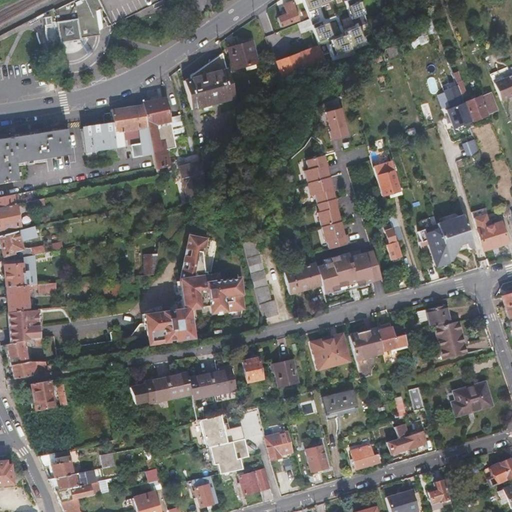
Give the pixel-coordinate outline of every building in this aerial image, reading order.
[(70,41),(80,40),(80,38),(100,35),(99,30),(96,11),(100,9),(102,8),(98,0),(71,0),(53,9),(57,14),(58,22),(56,22),(58,32),(59,43),(70,41)] [(98,0),(102,8),(106,16),(111,25),(161,0),(98,0)] [(332,0),(302,0),(307,12),(310,11),(312,18),(319,16),(316,8),(321,7),(320,6),(333,1),(332,0)] [(365,15),(359,0),(348,0),(346,1),(352,20),(365,15)] [(282,27),(299,20),(293,1),(283,5),(287,13),(278,17),(282,27)] [(322,25),(321,21),(311,24),(319,45),(328,42),(327,38),(332,36),(328,23),(322,25)] [(364,42),(358,26),(344,32),(345,35),(330,40),(331,44),(329,45),(333,56),(352,51),(351,48),(364,42)] [(259,63),(252,41),(227,48),(233,70),(259,63)] [(399,54),(395,43),(386,46),(389,57),(399,54)] [(281,81),(326,65),(319,47),(275,63),(281,81)] [(36,51),(38,62),(47,60),(45,50),(36,51)] [(238,98),(226,53),(194,75),(194,79),(186,81),(194,110),(238,98)] [(267,66),(274,84),(281,81),(275,63),(267,66)] [(458,69),(453,71),(463,95),(468,93),(458,69)] [(511,75),(495,82),(497,87),(508,84),(511,94),(511,75)] [(511,94),(508,84),(497,87),(502,100),(511,96),(511,94)] [(445,89),(450,109),(464,105),(459,85),(445,89)] [(491,94),(498,110),(499,109),(493,93),(491,94)] [(490,113),(484,97),(482,94),(465,100),(466,104),(473,120),(490,113)] [(484,97),(490,113),(498,110),(491,94),(484,97)] [(170,117),(165,97),(141,102),(141,104),(153,154),(155,165),(156,169),(170,166),(167,150),(176,148),(174,140),(171,123),(170,117)] [(336,99),(319,103),(328,136),(344,132),(336,99)] [(153,154),(141,104),(110,109),(111,112),(112,125),(118,160),(126,158),(125,146),(130,145),(132,158),(153,154)] [(475,125),(466,104),(464,105),(447,111),(455,133),(475,125)] [(103,126),(112,125),(111,112),(105,113),(103,114),(102,115),(102,116),(103,126)] [(181,115),(170,117),(171,123),(174,140),(187,138),(181,115)] [(118,160),(112,125),(103,126),(81,130),(84,152),(107,149),(108,152),(101,153),(102,163),(118,160)] [(0,178),(20,175),(18,162),(18,158),(26,157),(42,154),(50,153),(71,150),(71,144),(73,144),(73,140),(71,141),(68,126),(0,135),(0,178)] [(475,140),(463,144),(467,158),(480,154),(475,140)] [(204,147),(208,162),(216,160),(212,145),(204,147)] [(316,207),(314,207),(317,219),(319,218),(320,221),(318,221),(322,237),(324,237),(326,246),(345,241),(319,148),(301,153),(303,162),(300,163),(307,189),(310,188),(316,207)] [(389,156),(371,162),(380,191),(398,185),(389,156)] [(191,184),(205,180),(201,161),(183,165),(192,201),(194,200),(191,184)] [(191,184),(194,200),(209,196),(205,180),(191,184)] [(20,190),(0,193),(0,203),(17,200),(27,198),(32,198),(31,194),(21,196),(20,190)] [(17,200),(0,203),(0,226),(34,220),(33,216),(21,218),(17,200)] [(437,222),(437,224),(450,260),(452,260),(461,244),(466,242),(468,248),(472,248),(472,249),(476,248),(465,213),(437,222)] [(477,229),(480,237),(482,243),(484,250),(508,242),(501,221),(477,229)] [(18,227),(0,231),(0,233),(4,252),(14,250),(16,255),(30,252),(45,249),(44,243),(33,245),(22,246),(20,238),(40,233),(37,223),(18,227)] [(399,255),(394,238),(390,226),(389,223),(386,223),(387,227),(383,229),(388,243),(385,244),(390,258),(399,255)] [(390,226),(394,238),(401,236),(397,224),(390,226)] [(450,260),(437,224),(419,230),(423,243),(429,242),(437,265),(450,260)] [(146,312),(150,341),(195,335),(191,306),(212,303),(214,311),(244,307),(239,270),(207,273),(206,269),(205,268),(202,256),(206,237),(190,234),(182,278),(186,306),(146,312)] [(239,238),(260,315),(276,311),(273,299),(270,300),(252,234),(239,238)] [(55,247),(65,245),(64,237),(54,239),(55,247)] [(371,246),(348,252),(346,246),(328,251),(329,257),(314,261),(323,292),(379,276),(371,246)] [(45,249),(30,252),(30,257),(50,253),(49,249),(45,249)] [(156,271),(160,251),(145,252),(147,272),(156,271)] [(7,283),(30,281),(29,271),(29,269),(24,269),(23,261),(6,262),(7,283)] [(285,284),(287,291),(319,283),(313,261),(281,269),(285,284)] [(34,281),(30,281),(7,283),(8,293),(8,298),(9,308),(30,306),(28,285),(38,284),(39,284),(39,290),(58,288),(57,279),(48,280),(34,281)] [(502,295),(505,305),(511,303),(511,292),(502,295)] [(425,309),(417,311),(419,321),(427,319),(429,328),(435,326),(449,323),(445,305),(426,310),(425,309)] [(11,339),(24,337),(31,336),(34,336),(36,335),(35,323),(39,323),(39,317),(35,318),(34,306),(30,306),(9,308),(11,339)] [(443,355),(466,350),(458,321),(449,323),(435,326),(443,355)] [(395,336),(404,334),(401,323),(393,325),(395,336)] [(360,328),(367,353),(383,349),(378,329),(377,324),(360,328)] [(378,329),(383,349),(392,346),(393,349),(398,348),(395,336),(393,325),(378,329)] [(367,353),(360,328),(349,331),(355,356),(367,353)] [(313,340),(319,365),(348,357),(342,333),(313,340)] [(408,345),(405,334),(404,334),(395,336),(398,348),(408,345)] [(26,358),(29,358),(27,352),(26,344),(24,337),(11,339),(7,340),(9,349),(10,353),(11,361),(26,358)] [(466,350),(443,355),(444,358),(467,352),(466,350)] [(260,374),(256,353),(239,357),(243,377),(260,374)] [(40,371),(48,369),(45,357),(37,357),(29,358),(26,358),(11,361),(14,375),(31,372),(29,361),(38,360),(40,371)] [(290,357),(271,361),(276,383),(295,379),(290,357)] [(184,372),(187,390),(188,394),(233,386),(228,364),(184,372)] [(144,398),(187,390),(184,372),(183,368),(140,375),(140,377),(127,380),(130,397),(143,395),(144,398)] [(18,401),(21,414),(53,407),(47,380),(29,383),(32,399),(30,399),(32,408),(28,409),(26,400),(18,401)] [(63,381),(57,382),(61,403),(68,402),(63,381)] [(452,401),(454,410),(471,405),(472,409),(491,403),(485,381),(454,390),(457,399),(452,401)] [(329,416),(358,408),(352,384),(323,392),(329,416)] [(424,406),(418,386),(408,389),(413,409),(424,406)] [(407,414),(402,395),(395,397),(400,416),(407,414)] [(455,414),(472,409),(471,405),(454,410),(455,414)] [(409,447),(413,446),(417,444),(426,441),(422,430),(405,436),(402,424),(395,426),(398,436),(388,440),(392,452),(409,446),(409,447)] [(286,426),(263,431),(268,454),(278,451),(278,448),(283,447),(284,450),(287,449),(291,448),(286,426)] [(381,459),(379,451),(373,453),(369,441),(350,448),(352,455),(354,461),(356,467),(381,459)] [(321,442),(304,447),(310,471),(328,466),(321,442)] [(39,452),(43,463),(51,462),(53,474),(73,470),(68,447),(39,452)] [(112,450),(112,449),(100,452),(102,465),(109,463),(106,451),(112,450)] [(114,462),(112,450),(106,451),(109,463),(114,462)] [(499,482),(511,476),(511,454),(508,457),(491,464),(495,472),(499,482)] [(156,466),(152,455),(146,457),(149,468),(156,466)] [(0,484),(10,484),(8,466),(4,466),(3,462),(0,462),(0,484)] [(488,475),(495,472),(491,464),(484,467),(488,475)] [(149,468),(142,469),(145,480),(152,478),(159,477),(156,466),(149,468)] [(264,499),(273,497),(264,466),(248,470),(248,468),(241,470),(241,472),(238,473),(243,491),(260,487),(264,499)] [(91,480),(89,467),(75,470),(78,483),(91,480)] [(49,475),(55,488),(78,483),(75,470),(73,470),(53,474),(49,475)] [(492,485),(499,482),(495,472),(488,475),(492,485)] [(209,474),(192,478),(200,505),(217,500),(209,474)] [(162,487),(161,484),(159,477),(152,478),(154,489),(162,487)] [(99,480),(89,482),(91,492),(101,490),(99,480)] [(427,491),(432,509),(448,505),(442,480),(434,483),(435,489),(427,491)] [(82,494),(91,492),(89,482),(70,487),(70,489),(71,493),(68,494),(66,495),(66,497),(82,494)] [(505,509),(511,506),(511,482),(492,492),(497,503),(501,501),(505,509)] [(385,495),(389,511),(415,511),(419,511),(412,487),(385,495)] [(136,509),(136,511),(160,511),(154,489),(132,494),(136,509)] [(60,499),(65,511),(83,511),(86,511),(82,494),(66,497),(60,499)] [(169,511),(180,511),(178,503),(167,506),(169,511)]
